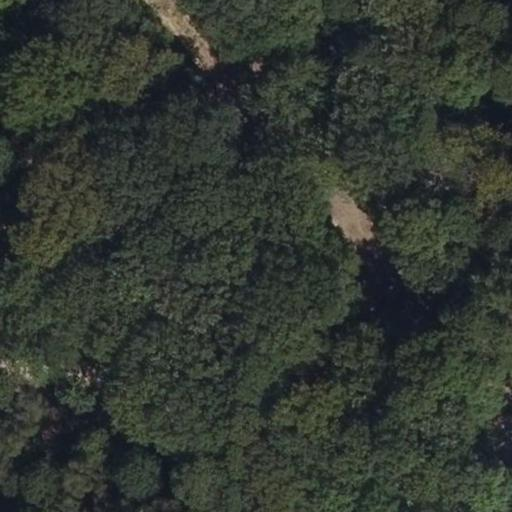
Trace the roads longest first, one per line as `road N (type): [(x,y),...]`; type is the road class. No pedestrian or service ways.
road 1 (unknown): [(511,423),(159,0)]
road 2 (unknown): [(474,511),(0,352)]
